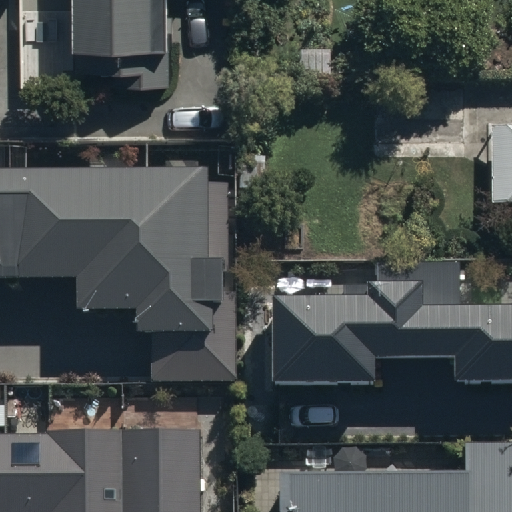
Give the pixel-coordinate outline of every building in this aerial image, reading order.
[(72,0),(73,36),(94,36),(94,57),(121,57),(121,77),(169,77),(168,22),(173,22),(172,8),(170,8),(169,0),(72,0)] [(383,141),(393,141),(467,142),(468,79),(446,79),(447,53),(385,52),(383,141)] [(511,121),(491,121),(491,197),(511,197),(511,121)] [(205,166),(0,166),(0,280),(73,280),(74,308),(129,308),(129,333),(147,333),(148,379),(230,379),(229,178),(205,178),(205,166)] [(339,298),(268,299),(269,382),(368,380),(368,357),(451,355),(452,379),(511,378),(511,302),(454,304),(453,259),(374,261),(375,282),(339,283),(339,298)] [(203,511),(203,426),(0,426),(0,511),(203,511)] [(310,458),(281,458),(281,511),(511,511),(511,438),(467,439),(467,459),(350,460),(350,445),(310,446),(310,458)]
